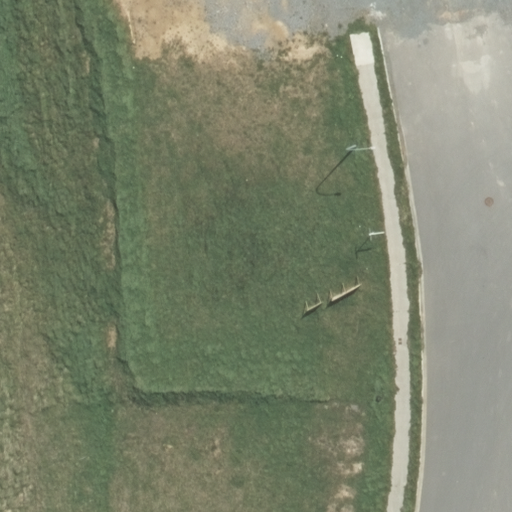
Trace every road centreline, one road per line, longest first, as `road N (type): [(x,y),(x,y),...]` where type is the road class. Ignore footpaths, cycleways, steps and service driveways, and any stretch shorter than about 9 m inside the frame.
road 1 (residential): [(491,511),(500,467),(503,328),(492,234)]
road 2 (residential): [(492,234),(449,34)]
